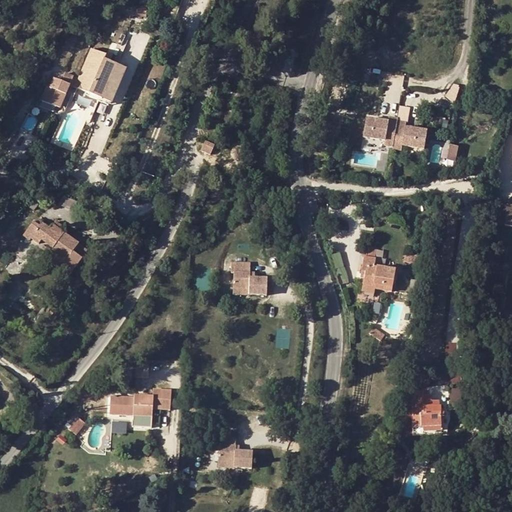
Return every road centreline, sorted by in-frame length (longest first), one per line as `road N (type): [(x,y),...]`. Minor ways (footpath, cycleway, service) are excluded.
road 1 (tertiary): [(331,511),(325,455),(333,309),(297,182),(306,92)]
road 2 (unclassified): [(146,274),(0,466)]
road 3 (unclassified): [(223,59),(188,144),(191,175),(181,204),(146,274)]
